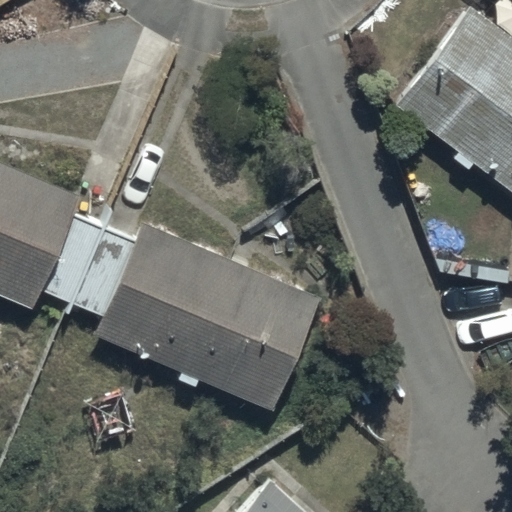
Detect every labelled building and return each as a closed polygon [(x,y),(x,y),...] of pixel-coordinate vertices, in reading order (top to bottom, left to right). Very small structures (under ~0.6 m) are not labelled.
[(465,0),(391,98),(511,191),(511,35),(466,0),(465,0)] [(0,162),(0,296),(25,307),(72,193),(0,162)] [(312,298),(137,224),(90,334),(177,371),(174,379),(190,386),(193,380),(264,410),(312,298)] [(511,276),(511,296),(469,321),(483,345),(511,329),(511,269),(509,271),(511,276)] [(310,511),(267,473),(232,511),(310,511)]
